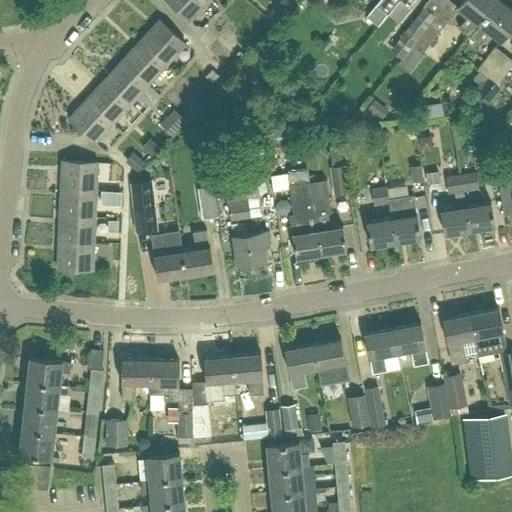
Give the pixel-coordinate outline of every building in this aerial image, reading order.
[(166,0),(189,21),(207,1),(206,0),(166,0)] [(286,0),(279,0),(275,6),(285,16),(294,7),(286,0)] [(411,44),(412,44),(446,0),(426,0),(389,50),(400,59),(411,44)] [(457,5),(450,0),(446,0),(412,44),(422,51),(457,5)] [(469,35),(496,0),(461,0),(457,6),(468,15),(459,27),(469,35)] [(511,9),(500,0),(496,0),(469,35),(479,43),(489,31),(499,40),(511,23),(511,9)] [(140,40),(166,63),(184,43),(158,20),(140,40)] [(122,59),(148,83),(166,63),(140,40),(122,59)] [(480,83),(481,84),(505,54),(495,46),(477,69),(483,74),(478,81),(474,78),(466,87),(473,92),(480,83)] [(511,63),(511,59),(505,54),(481,84),(491,91),(511,63)] [(130,103),(148,83),(122,59),(104,79),(130,103)] [(86,99),(112,122),(130,103),(104,79),(86,99)] [(112,122),(86,99),(68,119),(94,142),(112,122)] [(173,120),(165,127),(174,138),(183,131),(173,120)] [(149,138),(140,146),(150,156),(158,148),(149,138)] [(349,192),(342,144),(331,146),(334,165),(329,166),(333,194),(349,192)] [(277,147),(250,147),(250,161),(277,161),(277,147)] [(137,155),(128,164),(136,172),(145,162),(137,155)] [(61,159),(60,186),(96,188),(97,161),(61,159)] [(423,180),(420,163),(410,165),(412,181),(423,180)] [(442,192),(438,169),(425,171),(429,194),(442,192)] [(464,190),(478,187),(475,171),(461,173),(464,190)] [(470,227),(466,204),(464,190),(461,173),(446,175),(449,192),(454,191),(457,206),(440,209),(443,232),(470,227)] [(150,180),(131,182),(136,230),(155,228),(150,180)] [(313,205),(320,252),(345,248),(341,225),(329,227),(327,211),(330,211),(325,180),(294,185),(296,198),(312,195),(313,205)] [(216,212),(212,184),(196,187),(197,194),(201,194),(204,213),(216,212)] [(250,217),(245,184),(226,186),(230,220),(250,217)] [(59,213),(95,215),(96,188),(60,186),(59,213)] [(387,201),(385,186),(370,188),(372,203),(387,201)] [(387,198),(390,217),(391,217),(394,240),(420,236),(413,194),(387,198)] [(470,227),(494,223),(491,201),(466,204),(470,227)] [(292,233),(295,256),(320,252),(313,205),(300,207),(301,214),(289,216),(292,233)] [(58,240),(94,242),(95,215),(59,213),(58,240)] [(369,243),(394,240),(391,217),(390,217),(366,221),(369,243)] [(194,247),(181,249),(185,274),(213,269),(209,245),(208,245),(206,229),(192,231),(194,247)] [(269,245),(266,230),(233,235),(237,266),(265,261),(263,246),(269,245)] [(165,235),(151,237),(154,253),(152,254),(156,278),(185,274),(181,249),(179,233),(165,235)] [(94,242),(58,240),(57,268),(92,269),(94,242)] [(498,306),(470,311),(475,335),(488,332),(491,349),(505,347),(502,330),(503,329),(498,306)] [(461,337),(475,335),(470,311),(442,317),(450,357),(464,354),(461,337)] [(420,321),(392,326),(396,350),(410,347),(413,363),(426,361),(423,344),(424,344),(420,321)] [(383,352),(396,350),(392,326),(363,332),(368,355),(369,355),(372,371),(386,369),(383,352)] [(313,342),(317,366),(320,383),(347,377),(343,360),(345,360),(340,337),(313,342)] [(303,369),(317,366),(313,342),(284,348),(289,371),(290,371),(293,388),(306,385),(303,369)] [(511,405),(511,349),(500,352),(510,406),(511,405)] [(260,351),(232,353),(234,378),(247,376),(249,393),(263,391),(261,375),(263,375),(260,351)] [(220,379),(234,378),(232,353),(202,356),(204,380),(193,381),(197,417),(220,415),(219,402),(208,403),(207,397),(221,396),(220,379)] [(27,380),(60,384),(63,359),(30,356),(27,380)] [(149,373),(150,358),(121,357),(120,383),(121,383),(121,399),(135,399),(135,382),(147,382),(147,393),(149,393),(149,373)] [(149,393),(163,393),(163,399),(178,399),(178,358),(150,358),(149,373),(149,393)] [(91,368),(90,387),(100,388),(102,369),(91,368)] [(444,382),(450,415),(466,412),(460,371),(444,374),(445,382),(444,382)] [(57,408),(60,384),(27,380),(25,404),(57,408)] [(328,382),(329,395),(352,394),(351,381),(328,382)] [(450,415),(444,382),(427,384),(432,417),(450,415)] [(366,393),(364,393),(369,422),(371,422),(372,426),(384,424),(378,385),(365,387),(366,393)] [(90,387),(87,411),(98,413),(100,388),(90,387)] [(369,422),(364,393),(348,396),(354,432),(369,429),(367,422),(369,422)] [(298,427),(295,402),(280,404),(284,435),(302,433),(301,427),(298,427)] [(22,429),(54,432),(57,408),(25,404),(22,429)] [(283,435),(279,407),(265,409),(266,420),(268,434),(268,437),(283,435)] [(95,437),(98,413),(87,411),(85,436),(95,437)] [(511,473),(511,446),(508,412),(462,418),(470,478),(511,473)] [(178,413),(178,443),(193,443),(193,413),(178,413)] [(127,418),(106,418),(106,443),(127,443),(127,418)] [(266,420),(241,423),(243,437),(268,434),(266,420)] [(52,457),(54,432),(22,429),(19,453),(52,457)] [(349,440),(348,429),(339,430),(340,441),(331,442),(333,461),(345,459),(343,440),(349,440)] [(85,436),(84,455),(94,456),(95,437),(85,436)] [(302,464),(311,463),(310,451),(301,451),(300,440),(267,443),(270,467),(302,464)] [(148,455),(151,479),(183,476),(181,452),(148,455)] [(347,484),(345,459),(333,461),(336,485),(347,484)] [(38,465),(26,463),(23,486),(35,487),(48,489),(50,466),(38,465)] [(115,482),(113,463),(101,464),(103,483),(115,482)] [(305,488),(302,464),(270,467),(272,491),(305,488)] [(186,500),(183,476),(151,479),(141,480),(142,491),(152,490),(153,503),(186,500)] [(117,502),(115,482),(103,483),(105,503),(117,502)] [(336,485),(338,509),(350,508),(347,484),(336,485)] [(274,511),(305,511),(307,511),(305,488),(272,491),(274,511)] [(186,511),(186,500),(153,503),(143,504),(143,511),(186,511)]
